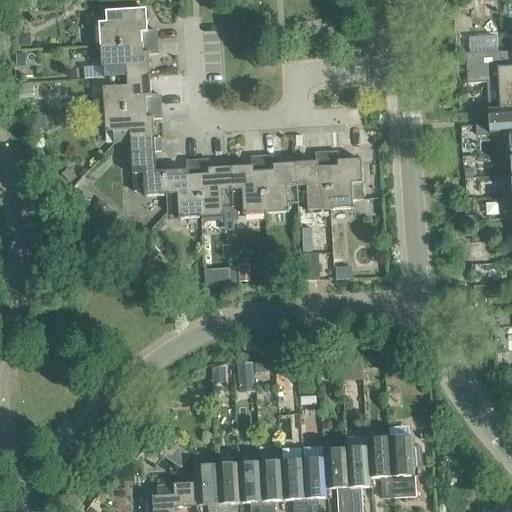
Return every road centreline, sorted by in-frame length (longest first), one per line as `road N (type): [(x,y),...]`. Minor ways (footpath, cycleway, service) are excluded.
road 1 (residential): [(0,482),(49,457),(152,362),(207,332),(277,312),(419,300)]
road 2 (residential): [(419,300),(395,66)]
road 3 (residential): [(304,117),(197,126),(191,30)]
road 4 (residential): [(511,444),(482,415),(419,300)]
road 5 (residential): [(395,66),(303,69),(304,117)]
